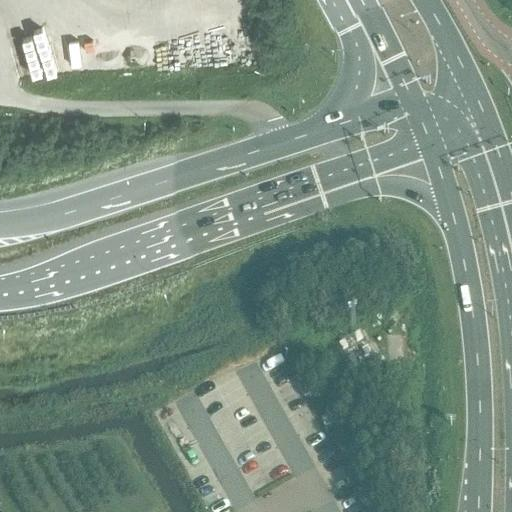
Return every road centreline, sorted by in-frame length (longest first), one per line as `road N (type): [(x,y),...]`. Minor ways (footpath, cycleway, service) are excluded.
road 1 (motorway): [(0,295),(127,263),(432,158)]
road 2 (motorway): [(411,104),(73,212),(0,224)]
road 3 (primary): [(432,158),(459,245),(475,338),(477,511)]
road 4 (track): [(405,511),(394,336)]
road 5 (primary): [(480,107),(423,0)]
